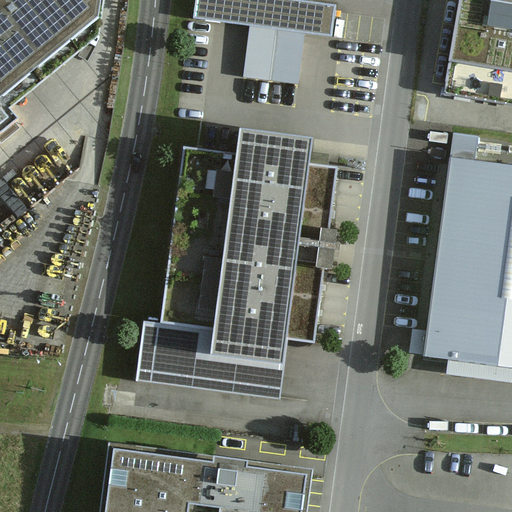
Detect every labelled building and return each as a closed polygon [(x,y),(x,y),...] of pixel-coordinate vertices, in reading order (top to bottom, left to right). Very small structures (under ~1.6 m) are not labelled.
[(113,0),(0,0),(0,122),(107,33),(113,0)] [(273,0),(196,0),(193,22),(332,41),(336,8),(273,0)] [(511,0),(459,0),(442,93),(511,106),(511,0)] [(343,173),(190,154),(163,365),(290,381),(295,344),(321,347),(343,173)] [(511,162),(456,155),(433,355),(511,366),(511,162)] [(115,440),(106,511),(311,511),(317,464),(115,440)]
